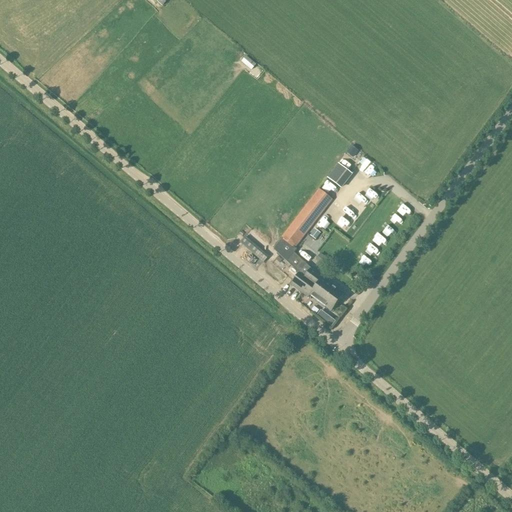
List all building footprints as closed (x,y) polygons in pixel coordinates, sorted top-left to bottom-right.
[(246,56),(241,62),(251,70),(256,65),(246,56)] [(346,152),(353,158),(358,151),(351,145),(346,152)] [(368,158),(357,170),(367,178),(377,166),(368,158)] [(339,164),(328,179),(341,189),(353,175),(339,164)] [(282,239),(274,249),(300,274),(303,277),(338,302),(344,294),(310,269),(294,253),(297,250),(294,248),(304,235),(332,200),(320,190),(282,239)] [(393,212),(389,221),(400,225),(404,217),(393,212)] [(320,233),(315,229),(311,235),(316,239),(320,233)] [(379,234),(373,241),(379,246),(385,239),(379,234)] [(268,257),(244,237),(240,242),(264,263),(268,257)] [(298,273),(290,285),(308,298),(310,296),(331,311),(338,302),(303,277),(300,274),(298,273)] [(324,320),(331,326),(335,321),(328,315),(324,320)]
